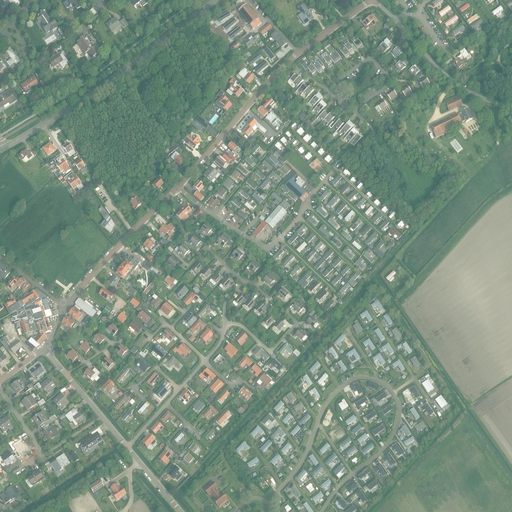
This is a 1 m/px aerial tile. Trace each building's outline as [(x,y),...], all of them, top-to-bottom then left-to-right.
[(18,0),(1,0),(0,1),(0,6),(1,7),(2,7),(4,10),(11,5),(9,3),(11,1),(14,5),(15,4),(16,6),(21,3),(18,0)] [(76,0),(75,0),(74,1),(72,0),(65,0),(66,2),(63,4),(66,9),(73,5),(77,10),(81,7),(76,0)] [(309,20),(310,21),(313,19),(302,3),(297,7),(299,9),(298,9),(301,14),(298,16),(303,24),(309,20)] [(462,13),(470,7),(467,4),(459,10),(462,13)] [(238,11),(253,29),(261,23),(246,5),(238,11)] [(449,5),(438,14),(440,16),(445,13),(446,14),(448,12),(452,9),(449,5)] [(494,16),(502,9),(500,6),(492,13),(494,16)] [(53,19),(49,22),(43,13),(36,18),(38,22),(41,20),(44,25),(42,26),(46,33),(50,30),(51,32),(57,28),(55,27),(57,26),(53,19)] [(364,21),(361,23),(367,30),(378,22),(372,15),(364,21)] [(469,24),(478,18),(476,15),(467,21),(469,24)] [(455,17),(446,23),(448,26),(453,23),(453,24),(455,22),(454,21),(457,20),(455,17)] [(124,19),(118,23),(115,18),(106,25),(112,33),(121,26),(123,29),(128,25),(124,19)] [(212,27),(220,21),(218,19),(210,25),(212,27)] [(473,30),(482,24),(480,20),(470,27),(473,30)] [(259,31),(262,36),(272,28),(269,24),(259,31)] [(455,36),(464,30),(461,26),(452,33),(455,36)] [(226,28),(219,34),(221,36),(228,31),(226,28)] [(360,31),(364,37),(368,34),(364,28),(360,31)] [(235,34),(239,40),(245,35),(241,29),(235,34)] [(270,36),(281,48),(286,43),(275,31),(270,36)] [(256,34),(254,36),(252,34),(243,41),(248,47),(259,38),(256,34)] [(87,52),(91,57),(101,52),(91,36),(78,44),(84,54),(87,52)] [(352,42),(357,49),(362,45),(357,39),(352,42)] [(378,47),(384,53),(389,48),(387,45),(389,43),(386,39),(384,41),(384,42),(378,47)] [(235,47),(228,40),(226,42),(232,49),(235,47)] [(343,46),(344,48),(348,52),(352,49),(348,43),(343,46)] [(392,52),(397,58),(403,52),(397,46),(392,52)] [(10,47),(5,50),(16,64),(21,61),(10,47)] [(349,54),(348,52),(344,48),(340,51),(344,58),(349,54)] [(469,54),(468,55),(464,49),(452,56),(454,59),(455,59),(456,60),(454,61),(458,68),(462,65),(458,59),(462,56),(464,58),(465,57),(467,60),(471,57),(469,54)] [(333,54),(329,57),(332,62),(333,63),(338,60),(340,58),(336,52),(333,54)] [(333,63),(329,57),(325,53),(321,56),(328,67),(333,63)] [(62,69),(69,64),(62,54),(56,59),(55,57),(49,61),(54,67),(59,64),(62,69)] [(248,60),(241,54),(239,56),(246,63),(248,60)] [(312,66),(316,71),(317,73),(322,69),(321,68),(323,66),(319,61),(312,66)] [(395,66),(400,72),(406,67),(401,61),(395,66)] [(301,65),(305,71),(306,70),(305,70),(307,69),(311,74),(316,71),(312,66),(311,64),(308,67),(305,62),(301,65)] [(408,70),(413,76),(419,71),(414,65),(408,70)] [(243,68),(240,72),(243,75),(241,78),(249,84),(254,78),(247,73),(246,72),(247,71),(243,68)] [(294,75),(289,79),(293,83),(297,87),(303,81),(299,77),(297,78),(294,75)] [(25,82),(21,85),(26,93),(30,90),(30,89),(29,88),(37,83),(33,77),(25,82)] [(418,82),(422,88),(429,83),(425,77),(418,82)] [(233,84),(228,89),(233,93),(238,97),(242,92),(236,87),(233,84)] [(302,94),(303,93),(307,89),(303,85),(297,90),(302,94)] [(400,91),(405,97),(411,92),(407,86),(400,91)] [(307,89),(303,93),(307,97),(313,91),(309,87),(307,89)] [(385,94),(390,100),(396,96),(392,90),(385,94)] [(8,103),(10,105),(16,101),(10,91),(0,96),(0,105),(2,104),(3,106),(8,103)] [(315,96),(309,102),(314,106),(322,97),(318,93),(315,96)] [(221,96),(215,103),(221,109),(222,108),(227,111),(232,105),(228,102),(229,101),(222,95),(222,96),(221,96)] [(445,102),(449,111),(462,105),(458,96),(445,102)] [(266,103),(272,109),(275,105),(273,103),(269,99),(266,103)] [(319,104),(314,109),(318,113),(323,108),(326,105),(322,101),(321,100),(318,104),(319,104)] [(376,105),(380,111),(387,106),(382,100),(376,105)] [(267,113),(272,109),(266,103),(262,106),(265,109),(264,110),(267,113)] [(264,117),(267,113),(264,110),(265,109),(262,106),(257,111),(264,117)] [(465,122),(465,123),(472,120),(467,109),(460,113),(461,114),(458,115),(461,123),(463,122),(464,123),(465,122)] [(324,120),(328,115),(324,111),(318,117),(322,121),(324,120)] [(266,118),(272,125),(277,119),(271,113),(266,118)] [(330,114),(328,115),(324,120),(328,124),(327,124),(329,126),(333,122),(331,120),(334,118),(330,114)] [(430,127),(435,138),(462,125),(457,114),(430,127)] [(248,126),(243,132),(247,136),(253,130),(252,129),(255,126),(260,131),(263,128),(251,119),(246,125),(248,126)] [(334,125),(338,130),(343,124),(339,120),(334,125)] [(346,124),(341,130),(345,134),(351,129),(353,126),(348,121),(346,124)] [(469,138),(471,137),(465,129),(463,131),(465,134),(466,134),(469,138)] [(351,140),(355,136),(351,132),(346,137),(350,142),(351,140)] [(357,134),(355,136),(351,140),(355,144),(361,138),(357,134)] [(194,136),(193,136),(191,135),(190,137),(189,136),(184,141),(194,149),(198,144),(200,141),(194,136)] [(238,153),(241,150),(231,142),(227,147),(233,152),(231,153),(228,156),(234,162),(237,158),(239,157),(237,155),(238,153)] [(43,149),(48,156),(55,150),(50,143),(43,149)] [(76,151),(75,152),(69,143),(63,147),(67,154),(70,157),(73,155),(74,156),(78,154),(76,151)] [(257,144),(250,152),(253,155),(260,147),(257,144)] [(163,155),(167,160),(170,158),(168,156),(178,148),(175,145),(163,155)] [(27,157),(29,160),(32,157),(26,150),(19,155),(20,156),(19,157),(19,158),(21,160),(22,160),(23,159),(23,160),(27,157)] [(285,158),(277,150),(275,152),(282,160),(285,158)] [(180,166),(184,161),(175,153),(171,158),(170,159),(172,160),(180,166)] [(228,164),(231,160),(224,155),(222,157),(220,156),(214,162),(222,169),(227,163),(228,164)] [(279,163),(271,155),(269,158),(273,162),(273,163),(274,164),(274,163),(276,165),(279,163)] [(58,169),(66,163),(63,160),(60,157),(56,160),(58,163),(56,165),(58,169)] [(255,165),(246,157),(244,160),(252,168),(255,165)] [(83,167),(84,166),(80,159),(72,164),(74,167),(75,166),(79,171),(80,169),(81,170),(82,170),(84,169),(84,168),(83,167)] [(272,168),(266,162),(264,164),(270,170),(272,168)] [(66,163),(58,169),(61,172),(64,170),(66,174),(71,170),(68,167),(66,163)] [(285,164),(278,171),(280,174),(283,175),(289,169),(290,169),(291,168),(285,163),(284,164),(285,164)] [(237,168),(246,176),(248,173),(239,165),(237,168)] [(216,168),(214,170),(210,167),(203,175),(213,183),(215,180),(214,179),(218,173),(221,176),(223,177),(224,175),(216,168)] [(291,196),(293,194),(300,199),(299,199),(302,202),(308,195),(306,192),(305,193),(300,188),(306,182),(300,177),(299,178),(297,177),(296,178),(298,179),(295,183),(292,180),(297,174),(293,170),(283,181),(286,184),(283,187),(285,190),(286,190),(287,188),(292,192),(290,194),(291,196)] [(273,172),(268,177),(271,179),(273,177),(278,182),(281,179),(273,172)] [(75,177),(73,174),(69,177),(71,180),(68,183),(73,190),(76,187),(79,191),(83,187),(81,184),(75,177)] [(339,176),(332,184),(334,186),(341,179),(339,176)] [(153,184),(158,189),(163,184),(159,179),(153,184)] [(224,183),(230,188),(234,184),(228,179),(224,183)] [(267,179),(260,188),(263,190),(270,182),(267,179)] [(248,181),(243,187),(245,189),(249,184),(251,186),(252,184),(250,182),(251,181),(250,180),(249,181),(248,181)] [(193,187),(199,192),(204,186),(198,181),(193,187)] [(347,183),(340,190),(343,193),(350,186),(347,183)] [(221,198),(226,192),(221,188),(216,194),(221,198)] [(259,189),(253,196),(255,198),(259,193),(264,198),(266,195),(259,189)] [(246,199),(249,197),(241,190),(239,193),(246,199)] [(326,191),(319,200),(321,202),(328,194),(326,191)] [(355,191),(347,199),(350,201),(357,193),(355,191)] [(203,198),(197,192),(194,196),(201,201),(203,198)] [(282,200),(274,193),(271,196),(280,203),(282,200)] [(335,196),(329,204),(331,206),(338,199),(335,196)] [(138,201),(137,202),(134,198),(130,202),(133,206),(134,205),(137,208),(141,205),(138,201)] [(212,198),(208,204),(214,209),(216,206),(217,207),(218,207),(221,203),(216,200),(215,201),(212,198)] [(363,198),(356,206),(358,209),(366,201),(363,198)] [(241,205),(233,199),(231,201),(239,208),(241,205)] [(291,208),(283,201),(281,204),(289,211),(291,208)] [(254,209),(247,203),(244,205),(252,212),(254,209)] [(189,212),(190,212),(191,211),(184,204),(182,206),(184,208),(176,215),(181,220),(189,212)] [(342,204),(336,211),(338,213),(344,206),(342,204)] [(102,227),(105,229),(109,233),(110,233),(110,232),(115,226),(101,206),(101,207),(98,210),(101,214),(100,214),(106,222),(102,227)] [(279,206),(265,222),(273,229),(287,213),(279,206)] [(371,207),(365,213),(367,215),(373,209),(371,207)] [(320,208),(320,209),(318,208),(316,210),(322,216),(324,214),(320,210),(321,209),(320,208)] [(194,215),(198,219),(203,215),(199,210),(194,215)] [(352,211),(344,219),(347,222),(354,213),(352,211)] [(378,213),(371,221),(374,223),(381,216),(378,213)] [(359,220),(351,228),(353,231),(361,222),(359,220)] [(257,235),(265,227),(261,223),(253,231),(257,235)] [(170,233),(175,229),(170,224),(167,227),(165,225),(159,231),(162,234),(163,232),(166,235),(169,232),(170,233)] [(207,235),(212,230),(205,224),(199,230),(200,231),(202,230),(207,235)] [(303,225),(296,233),(298,235),(299,235),(301,237),(304,234),(302,232),(306,228),(303,225)] [(360,234),(363,237),(370,229),(367,226),(360,234)] [(320,231),(326,237),(329,234),(322,228),(320,231)] [(402,236),(393,228),(388,233),(393,237),(395,235),(399,239),(402,236)] [(341,234),(349,242),(352,239),(344,232),(341,234)] [(217,242),(223,247),(230,239),(224,233),(215,243),(216,244),(217,242)] [(374,233),(366,242),(370,245),(371,242),(372,243),(374,241),(373,240),(377,236),(374,233)] [(312,234),(306,241),(308,243),(315,236),(312,234)] [(196,247),(201,242),(194,236),(188,243),(189,244),(191,242),(196,247)] [(169,245),(163,238),(160,241),(167,248),(171,245),(170,244),(169,245)] [(149,240),(143,245),(146,248),(144,250),(147,252),(150,250),(152,252),(159,246),(152,239),(150,240),(149,240)] [(341,246),(333,239),(331,241),(339,248),(341,246)] [(297,247),(291,240),(288,243),(295,249),(297,247)] [(304,242),(296,250),(299,253),(307,245),(304,242)] [(321,242),(314,249),(317,251),(323,244),(321,242)] [(361,248),(354,242),(352,244),(358,250),(361,248)] [(381,242),(373,250),(382,258),(384,256),(378,250),(383,245),(381,242)] [(244,249),(237,243),(233,248),(236,250),(231,256),(233,255),(239,260),(243,255),(241,253),(244,249)] [(184,256),(189,251),(182,245),(176,252),(177,253),(179,251),(184,256)] [(345,254),(349,258),(351,255),(348,252),(350,249),(347,246),(343,252),(342,253),(344,255),(345,254)] [(281,249),(273,257),(276,260),(277,259),(278,259),(279,258),(278,257),(284,252),(281,249)] [(313,250),(305,258),(308,261),(316,253),(313,250)] [(330,250),(323,258),(326,261),(333,253),(330,250)] [(282,265),(284,267),(294,257),(291,255),(288,258),(289,259),(282,265)] [(174,267),(178,262),(172,256),(166,263),(167,264),(168,262),(174,267)] [(123,279),(125,281),(130,274),(131,274),(140,262),(134,258),(129,264),(126,261),(123,265),(119,269),(119,270),(116,273),(123,279)] [(339,258),(332,265),(335,268),(341,261),(339,258)] [(160,274),(155,270),(157,268),(146,260),(142,266),(148,272),(150,270),(158,276),(160,274)] [(321,260),(314,267),(316,269),(323,262),(321,260)] [(355,263),(364,271),(366,268),(358,261),(355,263)] [(254,272),(258,268),(252,262),(246,269),(247,270),(249,268),(254,272)] [(0,263),(0,275),(4,280),(10,273),(0,263)] [(203,270),(204,269),(197,263),(191,269),(196,274),(201,268),(203,270)] [(298,266),(291,273),(293,276),(300,269),(298,266)] [(330,267),(322,275),(325,278),(333,269),(330,267)] [(213,275),(214,274),(207,268),(201,274),(206,279),(211,273),(213,275)] [(223,280),(223,279),(217,273),(211,279),(216,284),(221,278),(223,280)] [(348,282),(353,287),(357,284),(354,281),(359,276),(356,273),(348,282)] [(307,274),(298,282),(304,288),(308,284),(306,281),(310,277),(307,274)] [(264,281),(269,286),(274,281),(267,275),(261,282),(262,283),(264,281)] [(121,282),(127,287),(129,284),(123,279),(121,281),(114,276),(111,279),(107,285),(115,291),(121,282)] [(172,278),(172,279),(168,276),(164,281),(171,287),(173,284),(175,285),(178,282),(172,278)] [(8,284),(6,287),(9,290),(12,288),(11,287),(15,284),(19,288),(20,287),(26,281),(22,278),(20,280),(18,278),(15,281),(13,279),(8,284)] [(232,285),(233,284),(227,278),(221,284),(226,289),(231,283),(232,285)] [(26,281),(20,287),(23,290),(22,291),(23,292),(28,287),(29,288),(31,287),(26,281)] [(316,282),(308,289),(311,292),(319,284),(316,282)] [(347,283),(339,292),(342,294),(350,286),(347,283)] [(151,284),(143,293),(145,296),(154,286),(151,284)] [(181,285),(174,293),(178,297),(180,294),(182,296),(187,291),(181,285)] [(115,303),(118,300),(103,289),(99,295),(106,300),(109,298),(115,303)] [(278,294),(284,299),(288,294),(282,289),(276,296),(277,296),(278,294)] [(325,290),(317,298),(320,301),(327,293),(325,290)] [(30,304),(30,305),(34,302),(39,298),(34,291),(22,299),(23,300),(9,309),(11,313),(20,308),(20,307),(25,304),(26,306),(30,304)] [(193,292),(184,302),(186,304),(193,296),(197,300),(199,298),(193,292)] [(15,301),(13,301),(11,295),(9,297),(11,302),(5,304),(6,309),(8,308),(12,306),(12,305),(14,305),(14,304),(15,303),(15,301)] [(245,302),(246,301),(239,295),(234,301),(239,306),(244,300),(245,302)] [(157,308),(163,302),(156,296),(150,303),(157,308)] [(75,305),(92,318),(96,312),(80,299),(75,305)] [(256,306),(257,305),(250,299),(244,305),(249,310),(254,304),(256,306)] [(331,300),(323,309),(330,315),(333,311),(329,308),(334,302),(331,300)] [(26,313),(39,308),(38,305),(40,305),(39,301),(34,303),(35,305),(24,308),(19,310),(20,313),(25,311),(26,313)] [(265,308),(260,303),(255,310),(260,314),(262,311),(264,313),(267,309),(265,308)] [(293,308),(298,313),(303,308),(296,303),(290,310),(291,310),(293,308)] [(167,315),(168,316),(173,310),(166,304),(161,309),(165,313),(165,314),(166,315),(167,315)] [(207,304),(197,316),(200,318),(206,312),(209,314),(212,311),(213,313),(215,311),(211,307),(210,309),(209,308),(210,307),(207,304)] [(31,316),(44,312),(42,307),(39,308),(26,313),(27,316),(31,315),(31,316)] [(68,314),(77,322),(83,315),(73,308),(68,314)] [(307,323),(313,327),(317,322),(313,319),(317,314),(313,310),(308,316),(310,317),(305,324),(306,324),(307,323)] [(137,317),(145,323),(150,318),(142,311),(137,317)] [(34,322),(46,318),(44,312),(31,316),(31,315),(27,316),(28,321),(30,320),(31,325),(35,323),(34,322)] [(99,317),(99,316),(100,314),(98,312),(96,314),(95,314),(92,318),(95,321),(99,317)] [(121,314),(117,319),(122,323),(127,318),(123,315),(122,315),(121,314)] [(188,315),(181,323),(184,325),(191,317),(188,315)] [(274,323),(275,322),(268,316),(263,322),(267,327),(273,321),(274,323)] [(66,317),(61,323),(64,325),(62,327),(65,330),(67,328),(69,329),(74,323),(66,317)] [(83,323),(88,327),(93,320),(88,317),(83,323)] [(40,335),(45,333),(51,331),(46,318),(34,322),(35,323),(31,325),(30,320),(28,321),(21,323),(25,335),(38,330),(40,335)] [(199,325),(200,325),(203,328),(205,326),(198,320),(190,330),(193,333),(199,325)] [(285,327),(286,327),(279,320),(274,327),(278,331),(283,326),(285,327)] [(142,328),(134,321),(129,326),(137,333),(142,328)] [(107,330),(114,335),(118,330),(114,327),(115,326),(113,324),(107,330)] [(306,336),(307,337),(309,335),(307,333),(301,328),(293,337),(294,337),(296,336),(301,341),(306,336)] [(173,339),(175,341),(177,339),(175,337),(167,330),(163,335),(170,342),(173,339)] [(207,330),(200,338),(206,342),(212,335),(207,330)] [(235,340),(240,345),(248,337),(242,332),(235,340)] [(45,333),(40,335),(31,338),(40,345),(46,337),(45,333)] [(94,339),(100,344),(104,340),(101,336),(102,335),(99,333),(94,339)] [(342,335),(334,343),(337,346),(345,337),(342,335)] [(17,340),(9,346),(6,343),(9,341),(5,336),(0,340),(8,351),(10,350),(13,353),(22,346),(17,340)] [(80,347),(86,353),(90,349),(87,345),(88,344),(85,342),(80,347)] [(183,344),(178,350),(185,357),(190,351),(183,344)] [(125,348),(124,349),(121,345),(116,350),(122,355),(127,350),(125,348)] [(157,345),(152,350),(162,358),(166,353),(157,345)] [(229,345),(225,349),(233,356),(237,352),(229,345)] [(285,345),(278,353),(282,355),(285,351),(290,354),(293,351),(285,345)] [(260,355),(266,360),(269,357),(258,347),(252,354),(257,358),(260,355)] [(67,356),(73,361),(77,357),(74,354),(75,353),(72,350),(67,356)] [(219,355),(213,361),(216,363),(222,357),(219,355)] [(0,359),(0,366),(1,368),(9,362),(5,356),(0,359)] [(245,356),(238,364),(242,368),(246,364),(249,367),(253,363),(245,356)] [(111,360),(110,361),(107,358),(102,362),(108,368),(114,362),(111,360)] [(179,369),(182,366),(173,358),(166,365),(169,368),(173,364),(179,369)] [(144,373),(149,367),(141,360),(138,364),(140,366),(138,368),(144,373)] [(282,367),(274,360),(268,366),(271,369),(274,366),(279,371),(282,367)] [(30,371),(35,378),(44,372),(38,364),(30,371)] [(255,365),(251,369),(256,373),(254,375),(257,377),(262,372),(255,365)] [(93,371),(92,372),(89,368),(84,373),(87,376),(87,377),(89,378),(90,378),(90,379),(96,373),(93,371)] [(121,380),(128,371),(125,369),(123,371),(124,372),(118,378),(121,380)] [(204,371),(200,376),(205,381),(208,378),(211,381),(213,378),(204,371)] [(155,373),(146,382),(150,386),(158,376),(155,373)] [(312,384),(306,375),(303,377),(304,379),(303,379),(304,381),(305,381),(309,386),(312,384)] [(266,376),(265,378),(264,379),(262,376),(254,386),(257,388),(263,380),(267,384),(270,380),(266,376)] [(47,394),(56,387),(48,378),(40,385),(38,383),(34,387),(36,390),(41,386),(47,394)] [(32,384),(26,388),(20,379),(11,385),(17,395),(23,390),(25,393),(34,388),(32,384)] [(106,389),(109,392),(114,388),(112,386),(114,385),(109,380),(102,388),(104,391),(106,389)] [(213,392),(217,387),(219,389),(224,385),(218,380),(210,389),(211,390),(213,392)] [(168,390),(163,385),(155,392),(161,398),(168,390)] [(238,394),(247,401),(253,394),(244,387),(238,394)] [(319,396),(315,388),(311,390),(312,391),(311,392),(312,394),(313,393),(316,398),(319,396)] [(185,389),(179,396),(187,403),(189,401),(188,400),(190,397),(189,397),(191,394),(185,389)] [(225,391),(220,397),(223,400),(228,394),(225,391)] [(21,402),(27,411),(37,404),(33,399),(36,397),(33,394),(21,402)] [(53,401),(60,410),(69,403),(61,394),(53,401)] [(125,395),(114,407),(117,410),(125,402),(127,404),(130,400),(125,395)] [(205,406),(199,401),(193,407),(199,412),(205,406)] [(145,403),(137,412),(140,415),(148,406),(145,403)] [(219,413),(211,405),(208,409),(203,415),(206,418),(211,412),(216,416),(219,413)] [(125,414),(121,419),(124,421),(128,416),(130,418),(132,416),(131,415),(132,413),(131,413),(132,412),(133,410),(131,408),(126,413),(126,412),(125,414)] [(226,410),(216,421),(220,424),(230,414),(226,410)] [(80,415),(76,411),(73,414),(71,412),(65,416),(70,423),(72,421),(75,426),(77,425),(78,425),(84,421),(80,415)] [(168,411),(160,420),(164,423),(168,418),(172,421),(175,417),(168,411)] [(32,418),(38,427),(48,421),(42,412),(32,418)] [(55,416),(53,414),(48,418),(51,423),(57,419),(55,416)] [(0,420),(0,427),(3,433),(12,427),(6,417),(0,420)] [(157,423),(151,430),(155,434),(161,426),(157,423)] [(53,427),(50,428),(48,425),(42,429),(50,440),(59,435),(53,427)] [(80,443),(86,451),(103,441),(99,435),(102,433),(99,428),(91,434),(92,435),(80,443)] [(212,429),(205,438),(207,440),(215,431),(212,429)] [(181,433),(174,441),(177,443),(184,435),(181,433)] [(149,435),(142,442),(147,447),(154,440),(149,435)] [(14,453),(18,459),(21,457),(20,455),(29,449),(22,439),(14,445),(17,451),(14,453)] [(192,445),(189,449),(197,457),(201,454),(198,452),(200,450),(197,448),(196,449),(192,445)] [(165,451),(158,458),(164,463),(171,456),(165,451)] [(13,463),(16,461),(9,452),(5,454),(6,455),(2,458),(1,457),(0,457),(0,463),(2,467),(6,464),(7,466),(12,462),(13,463)] [(407,459),(402,452),(399,454),(403,461),(407,459)] [(62,469),(61,468),(69,463),(64,454),(50,463),(49,463),(45,465),(48,470),(52,467),(56,473),(62,469)] [(194,458),(188,454),(183,459),(189,464),(194,458)] [(175,466),(167,475),(170,477),(171,476),(175,479),(179,473),(178,472),(180,470),(175,466)] [(390,477),(385,470),(381,473),(387,480),(390,477)] [(28,478),(33,486),(44,479),(38,471),(28,478)] [(382,486),(376,478),(372,480),(378,489),(382,486)] [(99,480),(89,487),(93,493),(104,486),(99,480)] [(268,488),(261,480),(258,483),(265,491),(268,488)] [(223,494),(220,496),(215,490),(218,488),(212,482),(203,489),(208,495),(210,494),(215,500),(214,502),(219,508),(228,500),(223,494)] [(348,493),(356,488),(353,483),(345,489),(348,493)] [(116,484),(110,488),(114,493),(112,494),(116,500),(126,494),(122,487),(120,489),(116,484)] [(3,493),(0,495),(0,497),(2,500),(6,497),(9,502),(13,499),(13,498),(21,493),(18,489),(18,488),(16,490),(16,489),(13,485),(8,488),(9,490),(3,493)] [(374,495),(368,487),(364,489),(370,498),(374,495)]
